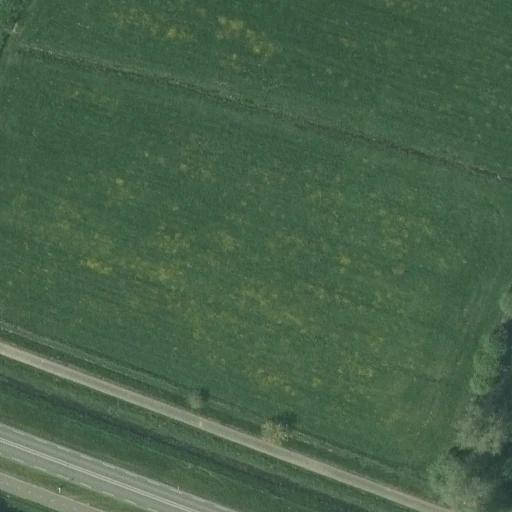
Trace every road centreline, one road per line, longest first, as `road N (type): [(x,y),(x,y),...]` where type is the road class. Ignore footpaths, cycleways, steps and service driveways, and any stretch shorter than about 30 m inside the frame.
road 1 (unclassified): [(436,511),(0,349)]
road 2 (primary): [(192,511),(0,440)]
